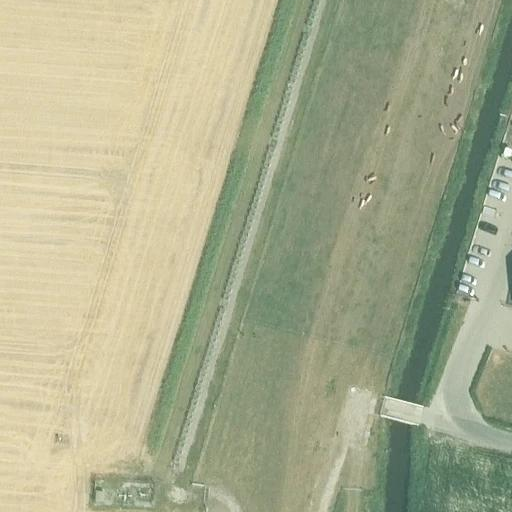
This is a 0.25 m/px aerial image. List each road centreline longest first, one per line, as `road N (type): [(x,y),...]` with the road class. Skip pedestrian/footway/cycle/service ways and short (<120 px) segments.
road 1 (unclassified): [(511,447),(379,412)]
road 2 (track): [(316,511),(346,419),(354,408),(379,412)]
road 3 (track): [(104,500),(208,501),(229,511)]
